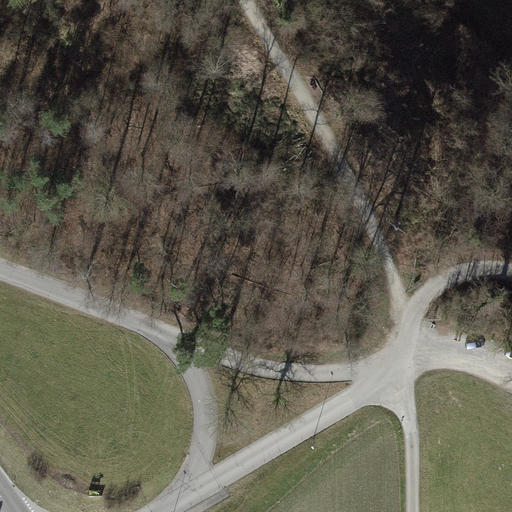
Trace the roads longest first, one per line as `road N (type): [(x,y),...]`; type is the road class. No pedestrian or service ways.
road 1 (residential): [(193,498),(415,352),(409,308),(441,284),(490,268),(511,275)]
road 2 (residential): [(193,498),(209,403),(190,367),(149,329),(0,267)]
road 3 (track): [(409,308),(245,0)]
road 4 (track): [(412,511),(415,352)]
